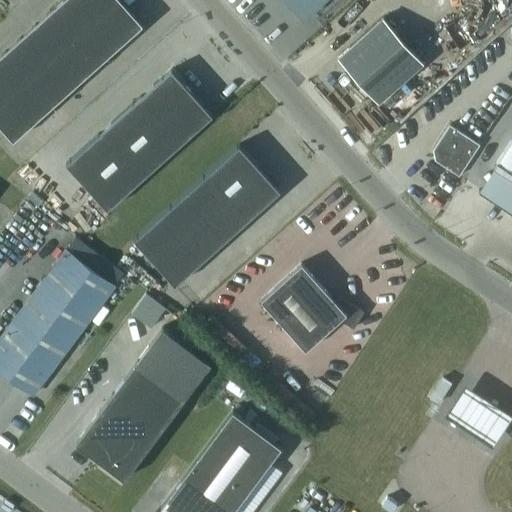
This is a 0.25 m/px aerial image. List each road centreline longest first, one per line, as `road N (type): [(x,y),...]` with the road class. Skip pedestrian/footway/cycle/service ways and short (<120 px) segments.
road 1 (unclassified): [(511,301),(415,237),(204,0)]
road 2 (unknown): [(511,109),(463,168),(459,203),(462,225),(511,265)]
